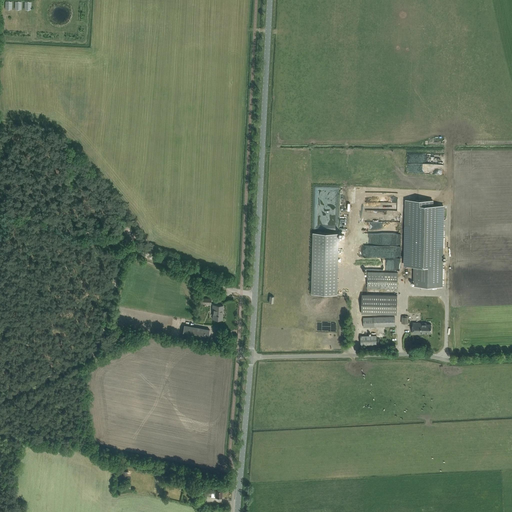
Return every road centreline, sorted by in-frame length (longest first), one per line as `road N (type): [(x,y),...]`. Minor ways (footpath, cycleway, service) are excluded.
road 1 (unclassified): [(254,295),(269,0)]
road 2 (unclassified): [(511,358),(251,356)]
road 3 (track): [(125,246),(97,352),(0,400)]
road 4 (track): [(18,390),(12,206)]
road 5 (unclassified): [(237,511),(251,356)]
road 6 (track): [(139,251),(0,201)]
road 7 (unclassified): [(254,295),(139,251)]
